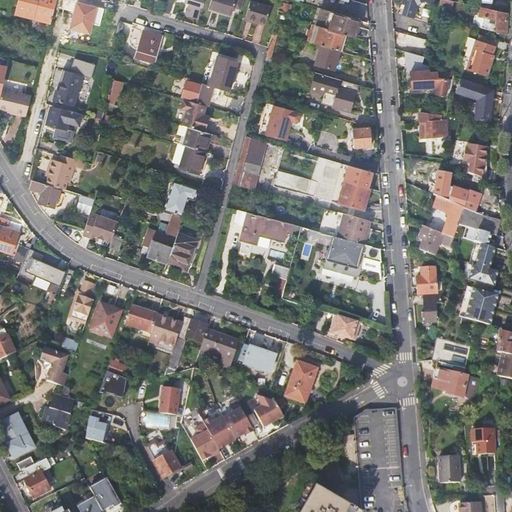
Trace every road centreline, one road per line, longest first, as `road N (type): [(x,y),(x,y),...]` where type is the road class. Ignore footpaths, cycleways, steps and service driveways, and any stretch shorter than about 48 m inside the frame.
road 1 (residential): [(402,381),(347,352),(83,261),(41,228),(0,163)]
road 2 (residential): [(402,381),(377,0)]
road 3 (residential): [(402,381),(303,427),(164,511)]
road 4 (residential): [(402,381),(422,511)]
